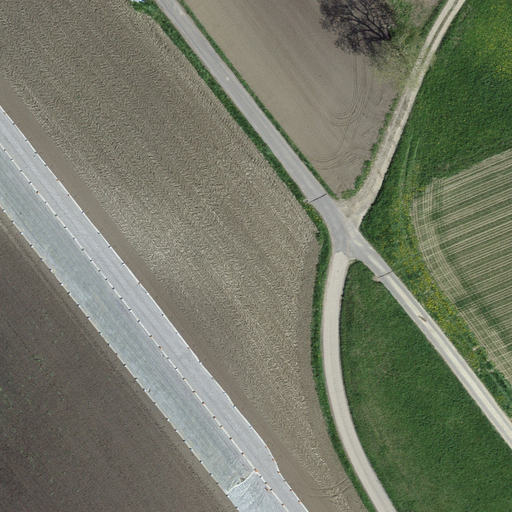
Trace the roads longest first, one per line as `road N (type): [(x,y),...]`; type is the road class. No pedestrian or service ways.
road 1 (track): [(387,511),(340,419),(328,333),(344,225),(472,0)]
road 2 (track): [(163,0),(511,431)]
